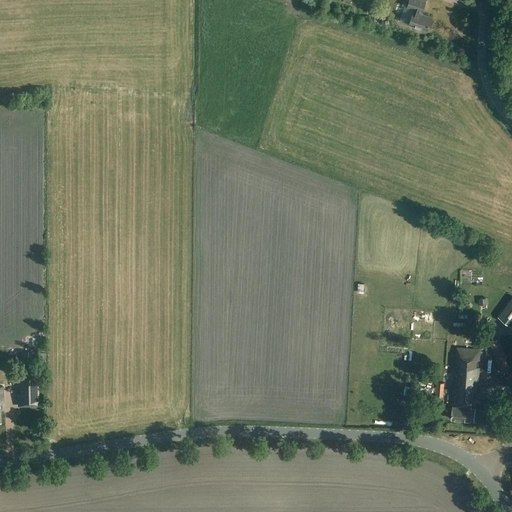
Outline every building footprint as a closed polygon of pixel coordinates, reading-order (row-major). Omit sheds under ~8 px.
[(400,21),(409,24),(428,31),(432,18),(422,14),(427,1),(422,0),(409,0),(408,0),(403,0),(402,5),(405,6),(400,21)] [(511,327),(511,326),(511,298),(498,317),(511,327)] [(500,339),(489,342),(493,352),(503,348),(500,339)] [(479,360),(480,351),(458,349),(452,419),(474,421),(475,400),(473,399),(474,392),(477,392),(479,369),(476,368),(477,360),(479,360)] [(510,369),(508,362),(498,366),(500,373),(510,369)] [(36,372),(18,372),(19,405),(37,405),(36,372)] [(445,383),(438,383),(436,383),(435,397),(443,397),(445,383)]
